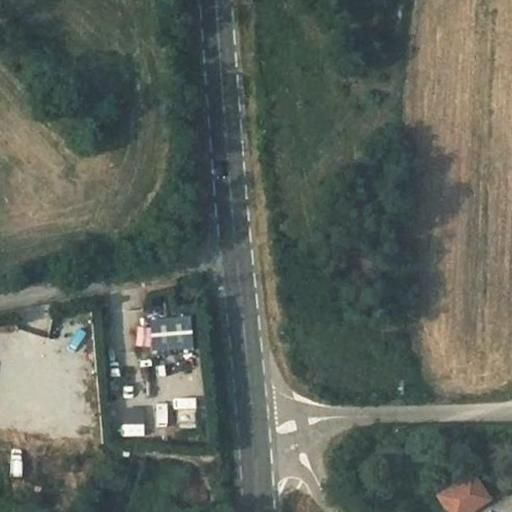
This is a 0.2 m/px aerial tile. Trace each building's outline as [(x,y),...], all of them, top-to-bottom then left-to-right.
[(73,334),(79,316),(65,312),(59,330),(73,334)] [(192,316),(150,319),(152,353),(194,350),(192,316)] [(184,386),(169,387),(170,403),(199,400),(196,360),(182,361),(184,386)] [(194,427),(192,405),(174,407),(177,429),(194,427)] [(138,408),(120,408),(121,438),(139,437),(138,408)] [(473,474),(438,496),(448,511),(470,511),(489,500),(473,474)]
